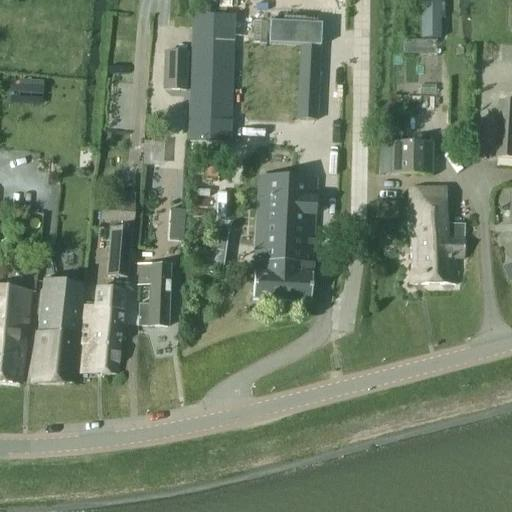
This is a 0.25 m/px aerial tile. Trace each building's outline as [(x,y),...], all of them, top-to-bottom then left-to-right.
[(439,3),(439,0),(420,0),(421,40),(439,40),(439,3)] [(268,25),(267,44),(302,45),(302,47),(301,58),(318,59),(319,59),(321,27),(268,25)] [(228,144),(230,42),(191,41),(189,143),(228,144)] [(162,92),(184,93),(187,93),(188,54),(163,54),(162,92)] [(250,93),(248,116),(267,117),(269,94),(250,93)] [(271,101),(270,139),(294,140),(294,120),(288,120),(289,101),(271,101)] [(511,104),(500,104),(499,125),(497,159),(511,159),(511,104)] [(390,144),(389,176),(431,177),(432,145),(390,144)] [(258,180),(253,243),(253,274),(252,302),(310,304),(311,276),(316,183),(258,180)] [(463,260),(464,226),(445,226),(445,190),(410,190),(409,216),(409,237),(410,270),(410,286),(455,286),(455,260),(463,260)] [(99,221),(117,222),(132,224),(135,207),(102,204),(99,221)] [(170,230),(184,231),(184,225),(185,213),(170,212),(170,230)] [(105,278),(107,278),(127,281),(132,231),(109,229),(105,278)] [(135,286),(138,286),(149,286),(149,298),(168,298),(169,268),(153,267),(153,266),(152,266),(152,267),(136,267),(135,286)] [(77,336),(82,285),(42,281),(37,332),(35,350),(35,355),(32,384),(74,383),(77,354),(77,336)] [(26,326),(29,293),(0,289),(0,382),(20,385),(21,368),(24,348),(24,349),(26,326)] [(95,303),(94,309),(94,312),(100,313),(99,321),(120,322),(122,305),(123,301),(122,301),(122,294),(96,291),(95,299),(94,298),(94,303),(95,303)] [(167,329),(168,298),(149,298),(148,306),(138,306),(138,320),(137,319),(137,321),(138,321),(138,328),(167,329)] [(116,375),(118,349),(97,347),(98,341),(94,341),(95,328),(98,328),(99,321),(100,313),(94,312),(94,309),(84,308),(80,345),(78,374),(116,375)] [(97,347),(118,349),(119,338),(125,339),(126,325),(120,325),(120,322),(99,321),(98,328),(95,328),(94,341),(98,341),(97,347)]
